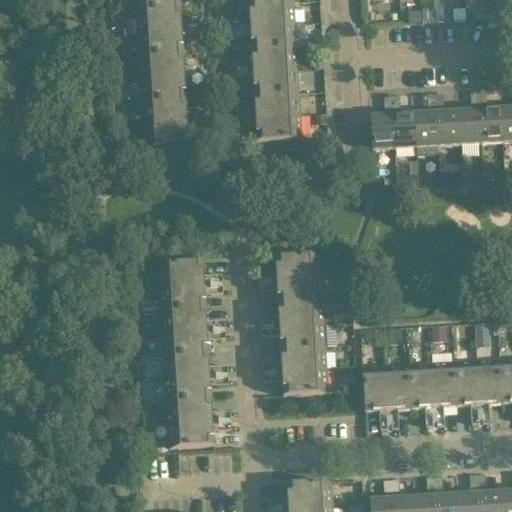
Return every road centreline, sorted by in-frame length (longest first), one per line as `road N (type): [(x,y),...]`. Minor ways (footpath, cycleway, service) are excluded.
road 1 (residential): [(249,463),(241,245),(348,159),(348,58)]
road 2 (residential): [(249,463),(511,448)]
road 3 (residential): [(348,58),(471,52)]
